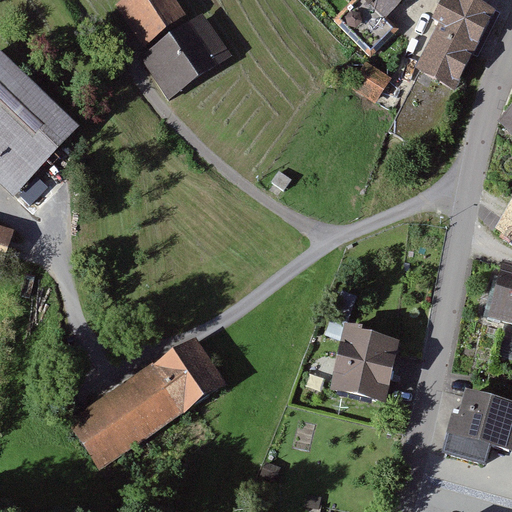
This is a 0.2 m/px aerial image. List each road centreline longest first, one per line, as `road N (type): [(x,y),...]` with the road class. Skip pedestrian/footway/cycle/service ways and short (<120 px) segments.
road 1 (residential): [(337,240),(216,326),(156,349),(117,351),(86,337),(58,260),(0,212)]
road 2 (unclassified): [(461,236),(403,511)]
road 3 (residential): [(337,240),(225,170),(128,71)]
road 4 (unclassified): [(511,48),(469,190)]
road 5 (residential): [(469,190),(451,187),(337,240)]
